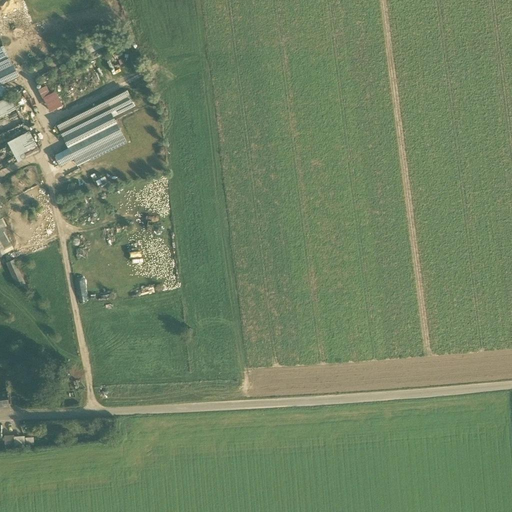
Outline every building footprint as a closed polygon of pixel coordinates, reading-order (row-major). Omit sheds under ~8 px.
[(118,28),(83,46),(87,53),(88,55),(106,45),(123,37),(118,28)] [(123,41),(110,47),(112,52),(126,46),(123,41)] [(109,52),(106,45),(88,55),(87,53),(82,56),(86,64),(109,52)] [(0,47),(0,63),(9,59),(3,46),(0,47)] [(0,63),(0,71),(13,66),(9,59),(0,63)] [(0,85),(18,77),(16,72),(13,66),(0,71),(0,85)] [(58,126),(64,137),(111,113),(113,118),(136,107),(128,91),(58,126)] [(9,97),(0,101),(0,117),(16,109),(9,97)] [(64,137),(75,160),(122,136),(113,118),(111,113),(64,137)] [(30,132),(8,143),(18,162),(40,151),(30,132)] [(125,143),(122,136),(75,160),(78,167),(125,143)] [(0,252),(1,255),(14,249),(4,229),(6,228),(2,219),(0,219),(0,252)] [(25,285),(14,260),(7,263),(18,288),(25,285)] [(7,393),(0,393),(0,407),(8,406),(7,393)] [(4,448),(12,447),(11,435),(3,436),(4,448)] [(22,435),(11,435),(12,447),(23,447),(22,435)]
